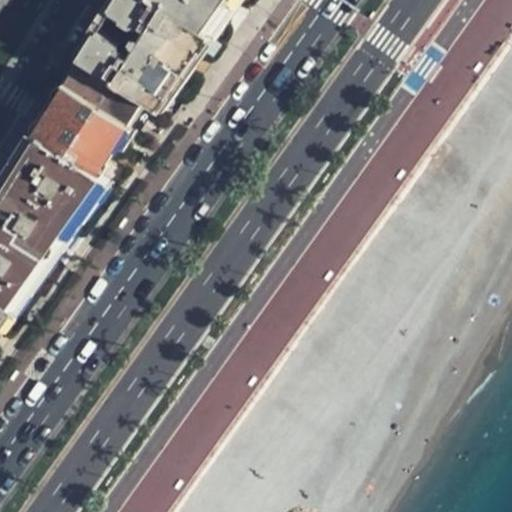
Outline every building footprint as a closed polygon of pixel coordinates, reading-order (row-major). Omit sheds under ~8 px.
[(212,38),(151,0),(118,0),(112,11),(127,21),(134,13),(148,21),(142,32),(140,31),(136,31),(134,33),(132,35),(132,39),(132,42),(134,45),(125,59),(111,47),(117,38),(102,27),(81,59),(146,102),(154,107),(161,111),(191,68),(212,38)] [(151,0),(212,38),(238,0),(151,0)] [(73,72),(65,85),(130,127),(146,102),(81,59),(73,72)] [(130,127),(65,85),(50,109),(35,134),(100,176),(114,153),(130,127)] [(154,107),(146,102),(130,127),(138,131),(145,121),(154,107)] [(138,131),(130,127),(114,153),(122,158),(128,148),(138,131)] [(100,176),(35,134),(0,188),(0,298),(18,310),(67,242),(110,182),(100,176)] [(0,334),(18,310),(0,298),(0,334)]
